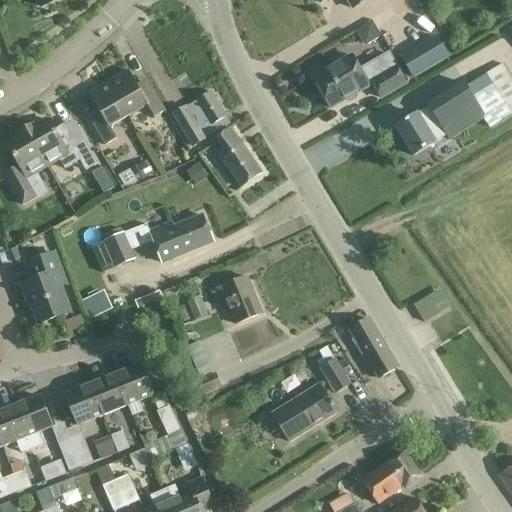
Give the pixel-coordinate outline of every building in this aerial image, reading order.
[(324,0),(346,0),(352,9),(367,0),(317,0),(319,3),(324,0)] [(388,0),(395,15),(420,5),(418,0),(388,0)] [(350,56),(313,78),(331,109),(369,88),(350,56)] [(396,128),(414,157),(435,144),(432,139),(444,132),(448,140),(484,120),(488,128),(511,114),(511,81),(503,66),(465,87),(464,85),(429,106),(436,119),(424,126),(417,115),(396,128)] [(371,81),(381,99),(405,85),(395,67),(371,81)] [(147,106),(154,118),(165,112),(147,81),(137,86),(129,71),(108,83),(128,117),(147,106)] [(87,115),(104,147),(116,140),(109,128),(128,117),(108,83),(88,94),(97,110),(87,115)] [(173,115),(192,147),(230,124),(211,93),(196,102),(187,107),(173,115)] [(80,161),(85,171),(97,164),(84,141),(66,152),(48,120),(38,126),(37,124),(26,130),(47,168),(59,161),(65,170),(80,161)] [(222,162),(241,189),(262,174),(230,128),(215,138),(206,144),(214,155),(216,154),(222,162)] [(5,175),(23,206),(47,191),(37,174),(47,168),(26,130),(15,136),(16,138),(6,144),(19,168),(5,175)] [(149,233),(161,264),(213,243),(203,217),(174,228),(172,223),(149,233)] [(135,261),(123,234),(104,242),(116,269),(135,261)] [(30,299),(40,324),(68,314),(58,285),(65,283),(55,255),(26,265),(33,282),(21,286),(26,300),(30,299)] [(227,302),(236,325),(262,315),(247,278),(212,292),(217,306),(227,302)] [(102,290),(81,299),(89,318),(110,309),(102,290)] [(451,307),(441,290),(413,307),(424,324),(451,307)] [(207,316),(200,298),(188,302),(195,321),(207,316)] [(368,320),(350,331),(379,379),(397,369),(368,320)] [(351,385),(335,360),(319,370),(335,395),(351,385)] [(115,376),(127,407),(153,397),(140,366),(115,376)] [(198,396),(221,386),(216,373),(192,383),(198,396)] [(90,386),(103,416),(127,407),(115,376),(90,386)] [(65,396),(77,426),(103,416),(90,386),(65,396)] [(319,386),(272,415),(290,443),(336,414),(319,386)] [(15,407),(32,450),(42,446),(37,434),(52,428),(40,397),(15,407)] [(16,442),(20,454),(32,450),(15,407),(0,413),(0,441),(2,448),(16,442)] [(143,448),(150,462),(187,446),(180,431),(169,407),(157,413),(168,436),(143,448)] [(51,429),(69,473),(82,468),(67,431),(64,424),(51,429)] [(67,431),(82,468),(93,464),(78,427),(67,431)] [(129,450),(122,432),(110,437),(117,454),(129,450)] [(178,457),(190,452),(187,446),(175,452),(178,457)] [(362,482),(378,504),(402,487),(404,490),(422,478),(404,452),(362,482)] [(511,466),(499,476),(511,495),(511,466)] [(96,472),(112,511),(115,511),(127,507),(116,481),(114,482),(108,467),(96,472)] [(13,475),(20,491),(31,487),(25,471),(13,475)] [(20,491),(13,475),(2,480),(8,496),(20,491)] [(116,481),(127,507),(139,502),(128,476),(116,481)] [(167,504),(170,511),(200,511),(200,510),(213,504),(201,478),(187,484),(191,493),(167,504)] [(58,511),(54,501),(77,491),(72,479),(35,494),(43,511),(58,511)] [(423,511),(415,499),(394,511),(423,511)]
